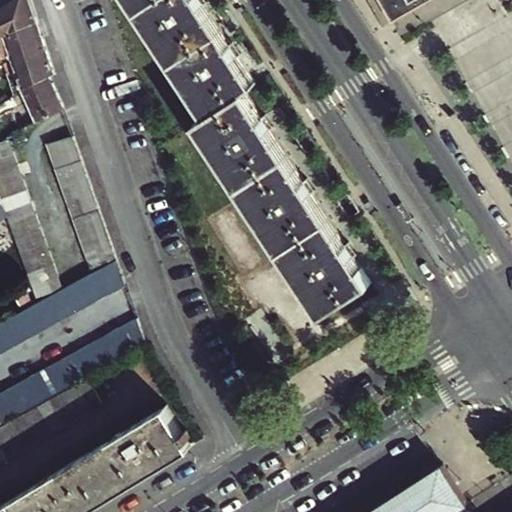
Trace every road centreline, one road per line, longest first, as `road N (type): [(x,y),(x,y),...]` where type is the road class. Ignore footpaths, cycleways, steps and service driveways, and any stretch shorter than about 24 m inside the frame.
road 1 (residential): [(248,457),(174,332),(60,0)]
road 2 (tertiary): [(252,0),(479,347)]
road 3 (tertiary): [(511,263),(341,0)]
road 4 (tertiary): [(249,511),(441,395),(468,373),(479,347)]
road 5 (tertiary): [(479,347),(420,354),(248,457)]
